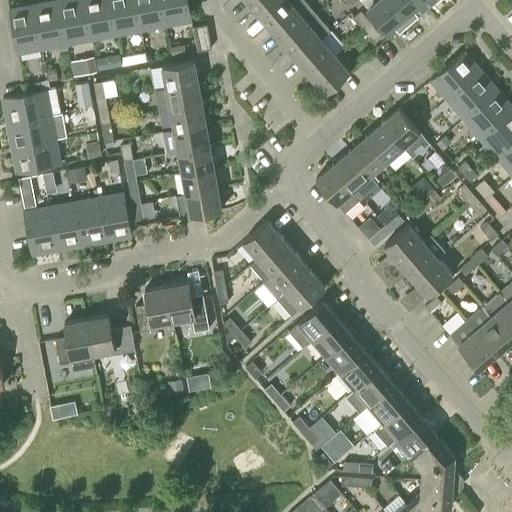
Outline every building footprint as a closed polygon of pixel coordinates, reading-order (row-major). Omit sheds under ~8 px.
[(67,42),(59,0),(58,0),(34,5),(42,47),(67,42)] [(92,37),(84,0),(59,0),(67,42),(92,37)] [(117,33),(110,0),(84,0),(92,37),(117,33)] [(136,0),(110,0),(117,33),(141,28),(136,0)] [(166,23),(161,0),(136,0),(141,28),(166,23)] [(161,0),(166,23),(191,18),(187,0),(161,0)] [(233,15),(248,3),(245,0),(233,0),(226,5),(233,15)] [(247,0),(255,9),(264,0),(247,0)] [(264,0),(255,9),(269,25),(298,0),(264,0)] [(316,13),(304,0),(298,0),(269,25),(283,41),(316,13)] [(409,20),(391,0),(376,0),(368,8),(391,35),(409,20)] [(421,0),(391,0),(409,20),(426,5),(421,0)] [(42,47),(34,5),(9,9),(17,52),(42,47)] [(365,28),(372,22),(361,10),(354,15),(365,28)] [(316,13),(283,41),(297,58),(322,37),(330,30),(316,13)] [(382,35),(372,22),(365,28),(376,41),(382,35)] [(197,50),(211,48),(207,24),(193,26),(197,50)] [(322,37),(297,58),(311,74),(336,53),(322,37)] [(191,51),(190,43),(172,46),(174,55),(191,51)] [(450,96),(482,69),(465,49),(433,77),(450,96)] [(147,60),(146,52),(130,54),(132,63),(147,60)] [(336,53),(311,74),(326,91),(350,70),(336,53)] [(119,66),(117,54),(97,57),(99,70),(119,66)] [(97,70),(95,57),(83,59),(85,73),(97,70)] [(166,86),(199,80),(195,59),(162,65),(166,86)] [(57,78),(55,69),(47,70),(49,79),(57,78)] [(498,88),(482,69),(450,96),(466,115),(498,88)] [(96,98),(106,97),(103,80),(93,82),(96,98)] [(199,80),(166,86),(154,88),(158,110),(170,108),(202,102),(199,80)] [(92,104),(88,82),(77,84),(81,106),(92,104)] [(511,103),(498,88),(466,115),(482,135),(511,109),(511,103)] [(8,122),(50,114),(46,89),(3,97),(8,122)] [(110,119),(106,97),(96,98),(101,120),(110,119)] [(206,123),(202,102),(170,108),(174,129),(206,123)] [(399,105),(382,120),(404,146),(421,131),(399,105)] [(511,109),(482,135),(499,154),(511,142),(511,109)] [(55,139),(50,114),(8,122),(12,147),(55,139)] [(110,119),(101,120),(105,142),(113,140),(110,119)] [(382,120),(366,134),(388,160),(404,146),(382,120)] [(210,144),(206,123),(174,129),(178,150),(210,144)] [(388,160),(366,134),(350,149),(372,174),(388,160)] [(442,147),(451,140),(445,134),(436,141),(442,147)] [(55,139),(12,147),(17,172),(60,164),(55,139)] [(101,155),(99,142),(88,144),(91,157),(101,155)] [(124,160),(133,159),(129,142),(121,144),(124,160)] [(511,142),(499,154),(511,169),(511,142)] [(210,144),(178,150),(182,172),(214,166),(210,144)] [(372,174),(350,149),(334,163),(355,188),(355,189),(361,196),(377,182),(370,175),(372,174)] [(464,157),(457,164),(469,178),(477,172),(464,157)] [(120,170),(118,159),(110,161),(112,172),(120,170)] [(133,159),(124,160),(128,181),(136,180),(133,159)] [(355,188),(334,163),(317,177),(339,203),(355,189),(355,188)] [(87,178),(85,165),(68,168),(71,181),(87,178)] [(214,166),(182,172),(186,193),(218,187),(214,166)] [(443,185),(456,174),(450,167),(437,178),(443,185)] [(51,172),(43,174),(46,187),(53,185),(51,172)] [(30,185),(29,176),(18,178),(20,187),(30,185)] [(136,180),(128,181),(132,204),(141,202),(136,180)] [(468,201),(475,195),(464,183),(457,189),(468,201)] [(222,209),(218,187),(186,193),(190,215),(222,209)] [(440,194),(434,187),(408,209),(414,216),(440,194)] [(99,196),(107,239),(132,234),(124,192),(99,196)] [(486,208),(475,195),(468,201),(479,214),(486,208)] [(107,239),(99,196),(74,201),(82,244),(107,239)] [(74,201),(49,205),(57,248),(82,244),(74,201)] [(141,202),(132,204),(135,220),(143,218),(141,202)] [(57,248),(49,205),(24,210),(32,253),(57,248)] [(385,223),(391,230),(404,219),(398,212),(385,223)] [(258,257),(283,236),(268,218),(243,239),(245,241),(258,257)] [(372,219),(367,219),(358,227),(368,238),(380,228),(372,219)] [(491,239),(498,234),(487,220),(480,226),(491,239)] [(391,230),(385,223),(380,228),(368,238),(374,245),(391,230)] [(400,261),(424,239),(410,223),(385,244),(400,261)] [(283,236),(258,257),(251,264),(265,280),(297,252),(287,241),(283,236)] [(496,255),(508,245),(502,238),(491,248),(496,255)] [(424,239),(400,261),(414,277),(438,255),(424,239)] [(471,257),(477,264),(488,255),(482,248),(471,257)] [(297,252),(265,280),(263,281),(278,298),(287,290),(286,290),(311,269),(297,252)] [(453,272),(438,255),(414,277),(429,294),(453,272)] [(477,264),(471,257),(460,267),(465,274),(477,264)] [(216,287),(225,285),(222,268),(213,270),(216,287)] [(278,299),(291,315),(326,286),(311,269),(286,290),(287,290),(278,298),(278,299)] [(453,292),(464,283),(458,276),(447,285),(453,292)] [(203,292),(191,294),(188,280),(166,284),(173,320),(192,316),(195,330),(209,327),(203,292)] [(145,288),(148,302),(136,305),(141,330),(154,328),(153,323),(173,320),(166,284),(145,288)] [(225,285),(216,287),(219,303),(228,301),(225,285)] [(511,304),(508,300),(500,291),(484,305),(511,338),(511,304)] [(431,311),(442,302),(436,295),(425,305),(431,311)] [(338,317),(323,300),(288,330),(303,347),(313,338),(338,317)] [(511,338),(484,305),(468,319),(497,353),(511,339),(511,338)] [(108,313),(86,317),(92,352),(113,348),(114,353),(127,350),(123,324),(110,327),(108,313)] [(234,334),(241,329),(230,316),(223,322),(234,334)] [(64,321),(67,335),(55,337),(60,363),(72,360),(72,356),(92,352),(86,317),(64,321)] [(338,317),(313,338),(327,354),(352,333),(338,317)] [(497,353),(468,319),(451,334),(480,368),(497,353)] [(241,329),(234,334),(245,347),(251,341),(241,329)] [(352,333),(327,354),(341,370),(366,349),(352,333)] [(366,349),(341,370),(355,387),(380,366),(366,349)] [(255,377),(262,372),(252,360),(245,366),(255,377)] [(380,366),(355,387),(346,395),(360,412),(370,404),(394,383),(380,366)] [(197,374),(186,376),(189,390),(199,388),(197,374)] [(182,392),(180,379),(168,382),(171,394),(182,392)] [(274,399),(281,394),(271,382),(264,388),(274,399)] [(394,383),(370,404),(383,419),(408,398),(394,383)] [(281,394),(274,399),(283,410),(290,404),(281,394)] [(408,398),(383,419),(373,428),(388,445),(398,436),(422,415),(408,398)] [(62,416),(60,404),(51,405),(53,418),(62,416)] [(302,432),(309,427),(299,415),(293,421),(302,432)] [(436,432),(422,415),(398,436),(411,452),(435,432),(436,433),(436,432)] [(318,437),(309,427),(302,432),(312,443),(318,437)] [(354,445),(341,430),(321,446),(334,461),(354,445)] [(420,492),(408,502),(415,511),(444,511),(450,507),(451,504),(446,499),(459,488),(459,487),(460,475),(460,474),(450,461),(455,456),(455,455),(436,433),(435,432),(411,452),(422,464),(421,478),(420,492)] [(326,469),(332,463),(322,451),(316,457),(326,469)] [(344,460),(343,469),(357,470),(358,461),(344,460)] [(358,461),(357,470),(372,472),(373,462),(358,461)] [(343,475),(342,484),(356,485),(357,476),(343,475)] [(357,476),(356,485),(371,486),(372,477),(357,476)] [(324,495),(335,485),(330,478),(318,488),(324,495)] [(296,507),(300,511),(303,511),(314,503),(308,496),(296,507)] [(415,511),(408,502),(396,511),(415,511)]
